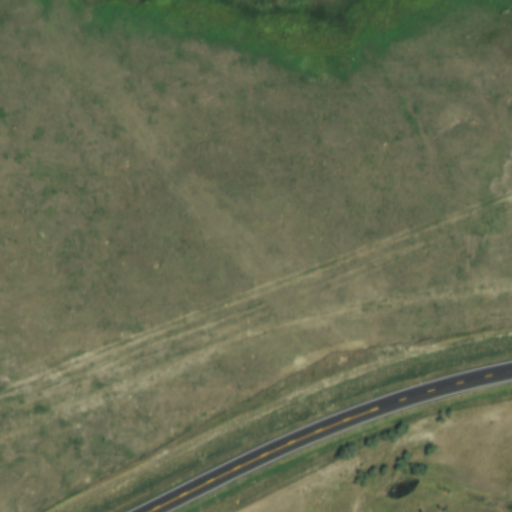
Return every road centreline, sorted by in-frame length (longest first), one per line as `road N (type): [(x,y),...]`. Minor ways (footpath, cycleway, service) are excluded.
road 1 (track): [(0,148),(320,76),(440,59),(511,23)]
road 2 (tertiary): [(151,511),(343,421),(511,373)]
